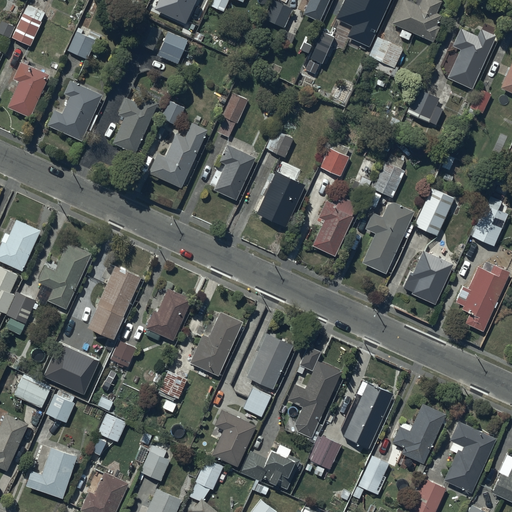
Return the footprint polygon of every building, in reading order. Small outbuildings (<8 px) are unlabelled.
[(210,0),(210,3),(223,9),(226,0),(210,0)] [(271,0),(264,16),(284,25),(293,6),(279,0),(271,0)] [(327,0),(307,0),(303,11),(320,18),(327,0)] [(388,0),(358,0),(356,7),(380,18),(388,0)] [(414,0),(400,0),(391,20),(434,39),(441,23),(436,21),(441,11),(436,10),(440,0),(419,0),(419,2),(414,0)] [(45,10),(27,1),(12,34),(30,43),(45,10)] [(354,16),(334,7),(325,26),(346,35),(354,16)] [(141,18),(132,37),(153,47),(162,27),(141,18)] [(452,42),(460,46),(447,74),(471,85),(495,32),(481,25),(478,32),(461,24),(452,42)] [(76,28),(66,48),(86,57),(96,37),(76,28)] [(187,36),(167,28),(157,52),(177,60),(187,36)] [(403,45),(377,34),(369,54),(373,55),(369,64),(394,75),(398,65),(395,63),(403,45)] [(511,57),(500,85),(511,90),(511,57)] [(49,71),(20,58),(12,75),(18,78),(7,103),(29,114),(49,71)] [(54,106),(47,122),(81,138),(102,92),(70,77),(63,90),(69,93),(62,109),(54,106)] [(418,85),(407,110),(428,120),(429,118),(435,121),(442,106),(435,103),(439,95),(418,85)] [(477,85),(468,105),(482,110),(491,90),(477,85)] [(221,113),(224,114),(217,129),(228,134),(234,120),(236,121),(247,96),(231,90),(221,113)] [(140,100),(126,94),(118,111),(123,114),(112,140),(134,150),(157,100),(143,93),(140,100)] [(184,105),(169,97),(160,115),(176,122),(184,105)] [(164,153),(157,150),(148,170),(180,185),(207,126),(191,119),(184,134),(175,130),(164,153)] [(274,127),(266,145),(284,154),(293,135),(274,127)] [(351,147),(332,138),(320,164),(339,173),(351,147)] [(219,158),(225,161),(213,186),(236,196),(255,154),(227,141),(219,158)] [(404,168),(385,160),(373,186),(392,194),(404,168)] [(305,180),(276,167),(256,209),(286,222),(305,180)] [(453,195),(431,184),(414,222),(436,232),(453,195)] [(336,202),(326,197),(318,214),(324,217),(312,242),(334,253),(353,214),(351,213),(357,200),(341,192),(336,202)] [(364,226),(373,231),(360,259),(386,271),(414,208),(394,199),(388,201),(382,213),(372,208),(364,226)] [(494,243),(508,211),(484,200),(470,232),(494,243)] [(11,216),(0,240),(0,258),(22,267),(40,226),(16,216),(15,218),(11,216)] [(91,249),(67,239),(55,266),(45,262),(37,279),(46,283),(42,293),(48,295),(47,298),(66,306),(91,249)] [(413,269),(410,268),(403,284),(412,288),(411,290),(435,301),(453,260),(423,246),(413,269)] [(116,260),(87,320),(112,332),(141,272),(116,260)] [(468,285),(462,283),(455,299),(463,302),(461,306),(470,310),(465,320),(483,328),(509,267),(493,261),(490,268),(478,263),(468,285)] [(6,311),(15,292),(9,290),(17,272),(0,264),(0,310),(1,309),(6,311)] [(157,308),(153,306),(145,324),(148,326),(145,332),(159,338),(161,332),(173,337),(192,295),(168,284),(157,308)] [(17,288),(6,312),(11,314),(5,326),(20,332),(35,297),(17,288)] [(243,318),(220,308),(209,333),(202,330),(189,359),(218,372),(243,318)] [(81,342),(88,326),(67,317),(59,333),(81,342)] [(293,342),(267,330),(246,373),(272,385),(293,342)] [(136,344),(118,337),(110,356),(127,364),(136,344)] [(321,348),(308,342),(299,362),(312,368),(304,385),(294,381),(287,396),(302,403),(295,420),(297,428),(312,434),(341,368),(317,358),(321,348)] [(193,379),(168,368),(157,392),(173,399),(174,395),(178,397),(183,384),(190,387),(193,379)] [(50,387),(22,374),(14,392),(42,405),(50,387)] [(394,388),(368,377),(343,433),(369,444),(394,388)] [(92,387),(82,382),(75,394),(86,400),(92,387)] [(271,393),(252,385),(243,405),(262,413),(271,393)] [(57,391),(54,390),(45,410),(66,420),(77,396),(58,388),(57,391)] [(113,400),(101,394),(97,403),(108,408),(113,400)] [(403,445),(401,450),(423,460),(446,411),(422,400),(411,423),(403,420),(401,423),(399,422),(391,439),(403,445)] [(257,422),(222,406),(214,423),(223,427),(211,451),(237,463),(257,422)] [(29,420),(5,409),(0,419),(0,464),(7,467),(29,420)] [(126,419),(105,410),(97,430),(118,439),(126,419)] [(496,433),(458,417),(449,436),(453,438),(449,446),(456,449),(443,478),(471,490),(496,433)] [(341,441),(322,432),(318,440),(316,439),(308,456),(329,466),(341,441)] [(265,454),(250,447),(240,469),(260,478),(262,474),(287,485),(300,457),(288,452),(291,446),(280,441),(277,447),(270,444),(265,454)] [(163,447),(152,442),(140,469),(160,478),(170,456),(160,452),(163,447)] [(77,453),(51,443),(41,471),(30,467),(25,482),(62,495),(77,453)] [(391,462),(371,453),(353,493),(360,496),(365,486),(377,491),(391,462)] [(223,463),(206,456),(195,478),(212,486),(223,463)] [(511,463),(507,473),(500,470),(491,489),(511,498),(511,463)] [(114,511),(129,480),(104,469),(94,490),(89,487),(81,506),(92,511),(114,511)] [(433,511),(446,485),(424,474),(408,507),(417,511),(433,511)] [(173,511),(181,496),(156,485),(143,511),(173,511)] [(223,511),(201,495),(191,507),(197,511),(223,511)] [(260,497),(248,511),(276,511),(278,511),(260,497)] [(303,506),(299,511),(321,511),(305,504),(307,500),(300,497),(297,504),(303,506)] [(490,511),(471,503),(466,511),(490,511)]
